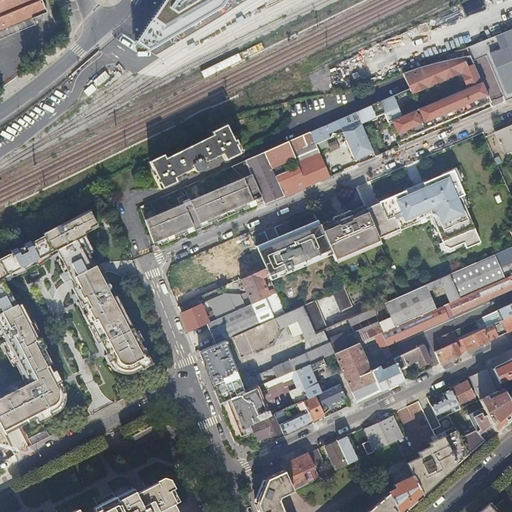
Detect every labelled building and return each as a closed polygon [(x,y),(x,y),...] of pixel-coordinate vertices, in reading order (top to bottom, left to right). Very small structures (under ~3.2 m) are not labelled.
[(162,0),(135,41),(147,49),(219,6),(223,0),(162,0)] [(511,28),(501,33),(507,46),(490,53),(507,94),(503,95),(505,101),(511,97),(511,28)] [(507,46),(501,33),(466,47),(470,55),(470,56),(472,61),(486,55),(503,95),(507,94),(490,53),(507,46)] [(369,121),(372,121),(376,119),(378,117),(378,116),(385,113),(399,146),(446,126),(444,121),(490,102),(489,101),(472,62),(472,61),(470,56),(470,55),(402,73),(409,88),(356,112),(361,124),(369,120),(369,121)] [(356,112),(310,132),(315,144),(342,132),(355,160),(373,151),(365,132),(361,124),(356,112)] [(162,188),(176,181),(174,177),(186,171),(187,173),(194,170),(195,171),(199,172),(203,170),(204,166),(203,163),(222,153),(225,160),(240,153),(226,125),(211,132),(213,137),(166,161),(163,155),(149,162),(162,188)] [(511,148),(511,125),(495,133),(504,152),(511,148)] [(310,132),(286,142),(306,186),(329,176),(315,144),(310,132)] [(286,142),(245,161),(259,192),(263,199),(265,203),(306,186),(286,142)] [(245,161),(231,167),(243,178),(190,201),(187,194),(178,198),(181,205),(145,220),(153,243),(160,240),(161,242),(195,228),(185,205),(191,203),(201,225),(255,202),(252,195),(259,192),(245,161)] [(365,208),(378,238),(399,229),(399,230),(418,222),(417,220),(433,213),(437,224),(435,225),(444,246),(449,248),(463,242),(466,248),(480,242),(460,196),(463,195),(453,171),(423,183),(424,185),(405,193),(404,191),(365,208)] [(259,192),(252,195),(255,202),(263,199),(259,192)] [(372,241),(378,238),(365,208),(361,200),(353,204),(355,210),(351,211),(349,210),(333,217),(332,220),(327,222),(328,224),(321,227),(332,252),(334,257),(340,254),(340,256),(373,242),(372,241)] [(185,205),(195,228),(201,225),(191,203),(185,205)] [(108,362),(110,361),(112,360),(115,365),(118,367),(121,369),(125,370),(131,369),(140,365),(142,369),(153,363),(148,355),(145,356),(142,350),(144,348),(126,315),(122,317),(109,290),(113,288),(107,276),(103,278),(99,272),(96,267),(80,235),(99,226),(90,209),(44,233),(45,235),(31,242),(30,240),(24,243),(24,244),(17,248),(17,247),(11,250),(11,251),(0,256),(0,330),(5,340),(4,341),(12,358),(14,357),(21,370),(19,371),(26,384),(0,396),(0,425),(4,434),(5,433),(4,430),(10,427),(34,414),(38,422),(51,415),(49,412),(53,410),(56,408),(58,406),(61,401),(61,397),(61,394),(61,390),(57,383),(61,381),(56,370),(52,371),(41,350),(46,347),(40,337),(38,338),(29,321),(30,320),(25,311),(22,313),(4,280),(8,274),(51,252),(58,252),(68,271),(62,274),(66,280),(70,278),(71,279),(73,284),(75,290),(89,317),(86,318),(89,326),(91,325),(106,354),(104,355),(108,362)] [(270,278),(332,252),(321,227),(319,224),(318,222),(272,241),(257,248),(266,268),(270,277),(270,278)] [(212,248),(228,285),(241,279),(266,268),(257,248),(250,232),(212,248)] [(374,245),(380,242),(378,238),(372,241),(373,242),(340,256),(340,254),(334,257),(335,261),(342,258),(342,260),(374,247),(374,245)] [(204,275),(195,255),(172,265),(167,276),(172,278),(174,282),(170,283),(169,283),(174,296),(191,289),(188,282),(204,275)] [(511,274),(511,260),(501,266),(506,277),(511,274)] [(201,304),(181,313),(188,332),(207,323),(276,292),(274,288),(267,291),(263,282),(262,282),(261,278),(267,276),(268,278),(270,277),(266,268),(241,279),(248,295),(245,297),(244,296),(241,297),(240,294),(225,294),(205,303),(211,305),(214,314),(207,317),(201,304)] [(440,278),(451,302),(460,298),(449,274),(440,278)] [(445,304),(450,316),(511,288),(511,274),(506,277),(460,298),(451,302),(445,304)] [(383,303),(394,327),(435,308),(425,284),(400,295),(383,303)] [(344,287),(331,293),(339,311),(352,305),(345,291),(344,287)] [(207,323),(215,344),(226,340),(285,313),(276,292),(207,323)] [(313,328),(315,333),(322,330),(327,328),(315,300),(303,305),(313,328)] [(511,314),(511,303),(483,317),(487,326),(492,324),(511,314)] [(292,310),(297,320),(305,340),(316,335),(315,333),(313,328),(303,305),(292,310)] [(294,370),(307,398),(314,394),(323,390),(322,388),(319,389),(311,371),(324,365),(323,361),(334,356),(356,402),(381,391),(370,369),(377,365),(375,363),(368,366),(359,346),(374,339),(378,349),(380,348),(385,357),(391,355),(386,345),(447,318),(446,317),(442,306),(435,308),(394,327),(393,327),(350,346),(333,353),(294,370)] [(225,343),(228,351),(297,320),(292,310),(285,313),(226,340),(227,343),(225,343)] [(511,314),(492,324),(498,336),(511,329),(511,314)] [(349,343),(350,346),(393,327),(390,320),(347,339),(349,343)] [(461,338),(467,350),(498,336),(492,324),(487,326),(461,338)] [(438,337),(442,347),(454,342),(456,341),(452,331),(450,332),(438,337)] [(440,363),(467,350),(461,338),(456,341),(454,342),(442,347),(434,351),(440,363)] [(220,403),(255,388),(250,377),(257,374),(255,369),(238,376),(228,351),(225,343),(227,343),(226,340),(215,344),(200,351),(220,403)] [(250,377),(255,388),(294,370),(333,353),(331,351),(328,343),(257,374),(250,377)] [(331,351),(333,353),(350,346),(349,343),(331,351)] [(396,363),(398,368),(406,364),(407,365),(417,360),(420,365),(430,361),(423,344),(394,358),(396,363)] [(509,398),(511,401),(511,359),(493,368),(502,388),(509,398)] [(370,369),(381,391),(404,380),(398,368),(396,363),(382,369),(381,369),(380,369),(378,365),(377,365),(370,369)] [(478,395),(480,399),(502,388),(493,368),(492,366),(469,377),(470,379),(478,395)] [(467,380),(474,396),(478,395),(470,379),(467,380)] [(450,389),(458,404),(469,399),(474,396),(467,380),(458,385),(450,389)] [(320,406),(323,413),(330,408),(328,404),(345,396),(339,383),(323,390),(314,394),(320,406)] [(120,396),(127,392),(123,385),(117,389),(120,396)] [(249,425),(267,416),(255,388),(220,403),(232,433),(249,425)] [(483,407),(494,431),(511,415),(511,401),(509,398),(502,388),(480,399),(479,400),(483,407)] [(438,420),(442,418),(440,413),(453,407),(455,411),(460,409),(458,404),(450,389),(442,393),(444,396),(445,398),(442,400),(431,405),(438,420)] [(302,400),(307,411),(311,420),(323,414),(320,406),(314,394),(307,398),(302,400)] [(458,404),(460,409),(471,403),(469,399),(458,404)] [(283,409),(288,419),(296,416),(291,405),(283,409)] [(82,407),(75,410),(79,417),(85,414),(82,407)] [(489,435),(494,431),(483,407),(468,414),(475,429),(460,437),(468,454),(484,439),(479,434),(484,430),(489,435)] [(280,423),(288,419),(283,409),(276,412),(280,423)] [(296,416),(288,419),(280,423),(279,424),(284,436),(291,433),(289,430),(311,420),(307,411),(296,416)] [(280,431),(272,414),(267,416),(249,425),(253,433),(256,440),(272,434),(272,435),(280,431)] [(402,438),(392,416),(364,429),(368,439),(374,451),(402,438)] [(249,425),(232,433),(235,441),(253,433),(249,425)] [(460,437),(455,427),(445,432),(446,435),(430,443),(432,447),(417,454),(418,457),(407,463),(407,465),(412,475),(421,494),(432,485),(468,454),(460,437)] [(358,459),(346,435),(336,440),(337,441),(345,459),(346,461),(348,464),(358,459)] [(370,453),(374,451),(368,439),(357,444),(363,456),(370,453)] [(345,459),(341,451),(340,451),(336,442),(325,447),(336,470),(348,464),(346,461),(345,459)] [(323,462),(317,448),(308,453),(314,466),(323,462)] [(284,470),(293,490),(308,483),(304,475),(301,477),(300,474),(315,467),(314,466),(308,453),(281,465),(284,470)] [(407,465),(407,463),(405,459),(387,468),(390,473),(407,465)] [(398,511),(389,493),(367,511),(282,511),(278,500),(280,497),(293,490),(284,470),(265,479),(255,503),(258,511),(398,511)] [(74,473),(69,476),(74,484),(79,482),(74,473)] [(421,494),(412,475),(400,481),(399,478),(395,480),(396,482),(393,484),(395,488),(388,491),(389,493),(398,511),(401,511),(416,499),(421,494)] [(176,511),(172,504),(174,502),(168,491),(173,488),(169,480),(162,478),(156,481),(156,482),(134,493),(133,491),(115,500),(114,497),(92,508),(94,511),(93,511),(78,511),(77,510),(72,511),(176,511)]
